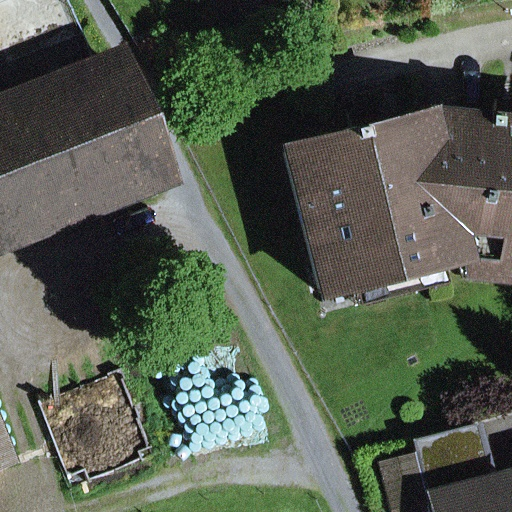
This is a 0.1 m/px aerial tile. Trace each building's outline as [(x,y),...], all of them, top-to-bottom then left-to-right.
[(0,461),(5,460),(0,446),(0,227),(157,166),(120,73),(0,119),(0,461)] [(511,101),(494,100),(492,118),(494,119),(494,123),(511,125),(511,101)] [(344,111),(349,129),(351,128),(352,133),(378,126),(372,104),(344,111)] [(395,293),(390,275),(456,258),(420,116),(378,126),(352,133),(351,128),(349,129),(342,131),(343,136),(281,151),(318,293),(348,286),(353,304),(395,293)] [(456,258),(511,263),(511,125),(494,123),(494,119),(492,118),(485,118),(485,123),(420,116),(456,258)] [(72,477),(153,458),(133,371),(52,390),(72,477)] [(511,511),(511,509),(508,493),(508,492),(505,478),(489,482),(475,425),(411,441),(414,456),(380,464),(391,507),(425,498),(428,511),(511,511)]
